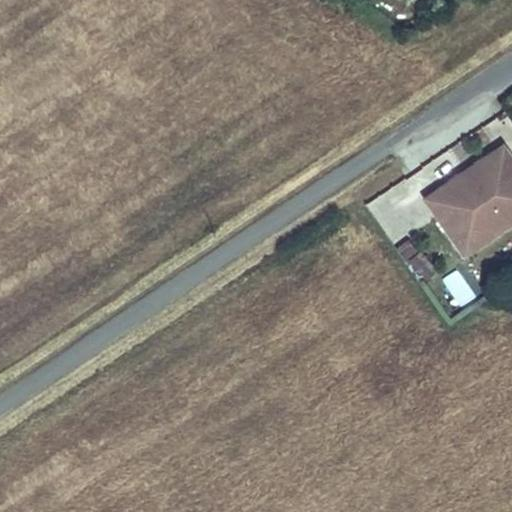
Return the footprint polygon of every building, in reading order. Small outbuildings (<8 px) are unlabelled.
[(452,202),(438,211),(444,221),(448,219),(464,242),(476,233),(468,220),(475,215),(476,218),(488,210),(494,221),(506,214),(508,217),(511,214),(511,154),(502,140),(487,150),(485,147),(474,154),(476,158),(468,163),(470,167),(463,172),(460,168),(458,165),(437,179),(452,202)] [(468,163),(460,168),(463,172),(470,167),(468,163)] [(437,179),(423,189),(438,211),(452,202),(437,179)] [(475,215),(468,220),(476,233),(494,221),(488,210),(476,218),(475,215)] [(460,265),(441,274),(455,307),(475,298),(460,265)]
